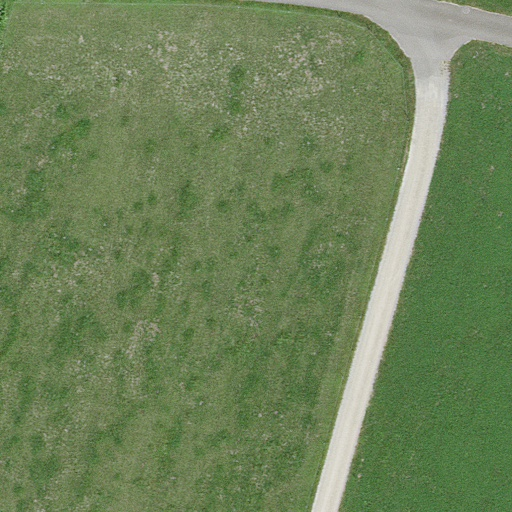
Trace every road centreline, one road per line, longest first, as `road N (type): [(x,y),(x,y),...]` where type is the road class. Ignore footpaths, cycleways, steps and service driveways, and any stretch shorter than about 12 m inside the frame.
road 1 (track): [(441,13),(425,148),(330,511)]
road 2 (residential): [(511,31),(371,0)]
